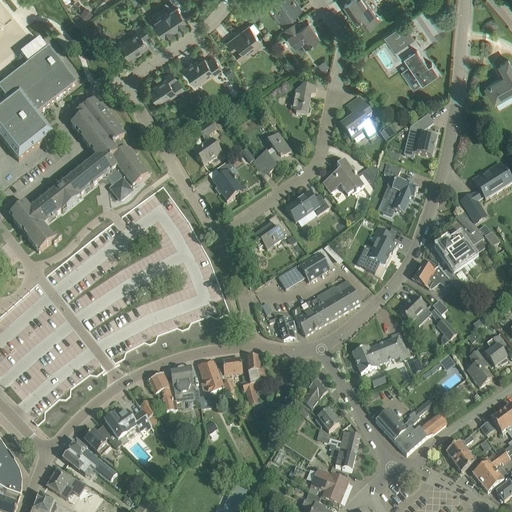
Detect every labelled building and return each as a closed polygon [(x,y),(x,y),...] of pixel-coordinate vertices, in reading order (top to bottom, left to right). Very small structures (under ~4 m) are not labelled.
[(173,0),(177,5),(155,20),(165,35),(174,29),(174,28),(177,25),(178,26),(187,20),(179,8),(185,3),(183,0),(173,0)] [(270,0),(277,10),(272,14),(278,23),(300,8),(294,0),(270,0)] [(351,0),(344,5),(355,21),(360,18),(367,28),(378,20),(364,0),(351,0)] [(85,7),(80,14),(88,20),(93,13),(85,7)] [(435,33),(439,39),(445,35),(428,8),(418,14),(426,26),(432,22),(437,31),(435,33)] [(257,11),(251,16),(255,21),(261,16),(257,11)] [(285,29),(300,51),(320,37),(308,20),(304,23),(301,18),(285,29)] [(233,39),(228,43),(227,41),(226,42),(242,62),(265,44),(255,33),(260,29),(254,21),(249,25),(249,26),(232,39),(233,39)] [(120,44),(130,58),(148,45),(143,38),(149,34),(144,26),(143,24),(136,29),(138,32),(120,44)] [(404,24),(385,37),(400,59),(404,56),(422,83),(439,72),(432,62),(428,64),(417,48),(421,45),(416,38),(414,39),(404,24)] [(0,138),(19,163),(53,136),(38,117),(77,86),(49,51),(0,89),(0,92),(8,103),(0,108),(0,138)] [(185,68),(195,82),(213,70),(215,73),(222,68),(214,57),(208,62),(205,57),(198,62),(197,60),(185,68)] [(325,60),(318,64),(323,71),(330,66),(325,60)] [(500,64),(506,75),(486,86),(494,101),(511,90),(511,66),(508,60),(500,64)] [(286,67),(290,73),(296,68),(291,63),(286,67)] [(225,71),(229,78),(236,74),(231,67),(225,71)] [(167,78),(150,89),(158,102),(169,94),(171,97),(184,89),(177,79),(171,83),(167,78)] [(297,115),(307,117),(311,98),(315,97),(317,90),(304,87),(296,93),(293,109),(297,115)] [(354,119),(342,128),(351,141),(363,132),(369,141),(376,136),(366,121),(372,116),(367,109),(366,111),(358,100),(347,109),(354,119)] [(53,239),(44,227),(51,222),(49,220),(53,217),(55,219),(62,213),(63,214),(81,199),(80,198),(84,195),(83,194),(90,188),(92,189),(102,181),(104,181),(107,182),(113,189),(113,193),(118,201),(123,201),(130,196),(131,191),(130,190),(132,188),(133,189),(148,176),(144,171),(143,173),(137,165),(138,164),(130,153),(128,154),(119,143),(124,138),(122,135),(123,133),(115,122),(113,124),(107,116),(109,115),(100,104),(98,105),(95,101),(71,119),(75,124),(71,127),(76,133),(78,132),(84,139),(82,141),(90,151),(92,150),(95,153),(93,155),(97,159),(93,162),(90,157),(86,160),(89,165),(86,168),(81,161),(55,181),(61,188),(56,191),(51,184),(28,202),(30,204),(27,206),(25,205),(11,216),(14,219),(12,221),(21,232),(23,231),(29,238),(28,240),(36,250),(38,248),(41,253),(52,244),(54,246),(62,240),(58,235),(53,239)] [(428,117),(410,130),(404,157),(414,160),(415,155),(432,159),(437,139),(420,135),(420,136),(418,135),(422,133),(423,134),(434,126),(428,117)] [(195,118),(187,123),(189,127),(197,121),(195,118)] [(267,121),(272,128),(277,125),(272,118),(267,121)] [(400,120),(392,126),(397,134),(406,128),(400,120)] [(207,144),(194,154),(204,167),(221,156),(208,137),(216,131),(211,124),(199,132),(207,144)] [(390,129),(383,135),(388,141),(395,135),(390,129)] [(267,155),(253,164),(260,174),(266,170),(269,175),(277,170),(276,169),(287,162),(284,159),(291,154),(279,136),(268,144),(277,155),(270,160),(267,155)] [(325,185),(324,186),(331,195),(341,188),(348,198),(355,193),(357,195),(364,189),(371,199),(373,192),(378,172),(372,168),(361,175),(356,179),(344,162),(337,168),(340,172),(324,184),(325,185)] [(213,183),(213,184),(214,184),(227,203),(227,204),(247,190),(244,186),(240,188),(229,173),(233,170),(228,163),(216,172),(221,178),(213,183)] [(401,171),(386,165),(382,176),(390,179),(386,188),(387,189),(381,201),(387,204),(386,206),(396,210),(394,214),(403,218),(411,199),(414,200),(419,190),(413,188),(414,185),(408,182),(406,185),(396,181),(401,171)] [(473,183),(480,193),(473,197),(473,196),(462,203),(467,212),(475,225),(486,218),(477,204),(484,199),(486,202),(511,186),(511,184),(506,175),(500,166),(500,167),(502,169),(483,180),(482,178),(473,183)] [(286,211),(296,224),(313,212),(317,219),(330,210),(324,201),(320,197),(314,201),(309,195),(304,198),(303,196),(296,201),(297,203),(286,211)] [(326,200),(324,201),(330,210),(332,208),(326,200)] [(354,215),(346,220),(349,226),(357,221),(354,215)] [(462,216),(447,231),(452,237),(454,235),(459,242),(473,261),(473,260),(490,248),(492,250),(500,244),(493,234),(491,235),(485,227),(478,232),(462,216)] [(272,225),(253,238),(258,246),(261,244),(267,252),(291,236),(283,225),(281,226),(282,228),(276,232),(272,225)] [(387,244),(391,237),(380,232),(376,239),(379,241),(373,253),(368,250),(364,259),(370,262),(370,260),(384,267),(394,248),(387,244)] [(294,238),(288,242),(291,247),(297,243),(294,238)] [(459,242),(449,249),(447,247),(440,252),(452,269),(444,274),(456,290),(468,281),(465,276),(478,267),(473,260),(473,261),(459,242)] [(278,281),(286,293),(306,280),(309,285),(330,272),(321,256),(294,272),(293,271),(278,281)] [(413,282),(429,292),(430,290),(432,291),(440,285),(445,288),(451,284),(439,268),(438,269),(430,263),(427,269),(423,266),(413,282)] [(304,318),(295,322),(305,339),(361,306),(348,284),(335,292),(334,290),(317,299),(318,301),(313,304),(312,304),(311,305),(310,303),(299,310),(304,318)] [(409,304),(400,313),(410,325),(416,331),(431,317),(430,315),(431,315),(427,311),(428,311),(414,297),(408,303),(409,304)] [(439,303),(433,308),(442,318),(448,312),(439,303)] [(278,323),(284,343),(295,341),(293,334),(296,333),(292,320),(278,323)] [(444,321),(437,328),(450,343),(457,336),(444,321)] [(480,322),(473,327),(477,331),(483,327),(480,322)] [(468,339),(471,344),(472,345),(477,341),(475,338),(477,337),(474,334),(468,339)] [(392,341),(369,350),(368,349),(352,355),(361,376),(377,370),(376,368),(399,358),(401,361),(409,358),(399,335),(391,338),(392,341)] [(492,352),(486,357),(489,361),(495,369),(500,365),(502,367),(508,364),(506,361),(507,360),(504,356),(510,352),(504,344),(499,337),(487,346),(492,352)] [(475,367),(467,373),(480,390),(491,382),(484,371),(489,368),(478,352),(469,359),(475,367)] [(449,357),(439,364),(442,368),(446,373),(455,366),(449,357)] [(250,383),(242,386),(244,394),(246,394),(250,408),(252,407),(254,413),(264,410),(262,404),(259,405),(255,394),(268,392),(265,373),(260,373),(259,359),(247,360),(247,370),(248,374),(250,382),(249,382),(250,383)] [(240,376),(243,376),(242,370),(241,361),(222,363),(223,370),(218,370),(221,379),(231,377),(232,380),(240,379),(240,376)] [(423,363),(422,366),(423,368),(426,369),(429,368),(430,365),(429,363),(426,361),(423,363)] [(200,398),(201,407),(201,411),(211,410),(209,395),(224,390),(214,364),(198,368),(206,397),(200,398)] [(191,369),(171,373),(176,405),(182,404),(184,405),(193,404),(195,402),(198,404),(198,407),(201,407),(199,393),(194,393),(191,369)] [(163,376),(149,383),(156,397),(157,396),(159,402),(162,401),(165,415),(177,412),(177,411),(178,411),(176,405),(176,403),(173,404),(173,403),(173,402),(172,402),(168,385),(163,376)] [(371,382),(374,390),(386,385),(383,377),(371,382)] [(225,390),(228,395),(235,392),(230,382),(223,385),(225,390)] [(306,397),(305,399),(298,414),(306,420),(328,395),(317,383),(316,384),(306,397)] [(394,445),(410,430),(420,421),(419,419),(427,412),(435,406),(432,402),(423,408),(414,415),(414,414),(409,418),(412,421),(403,429),(389,413),(376,424),(394,445)] [(150,403),(139,409),(142,413),(148,422),(158,416),(150,403)] [(511,407),(501,414),(511,429),(511,407)] [(106,426),(101,430),(118,450),(126,445),(121,441),(138,430),(140,434),(146,430),(148,433),(153,429),(148,422),(142,413),(132,420),(127,414),(116,422),(114,418),(105,424),(106,426)] [(318,420),(316,422),(321,430),(324,428),(329,435),(339,427),(329,413),(318,420)] [(511,429),(501,414),(491,422),(501,436),(502,435),(504,437),(508,434),(511,439),(511,443),(509,445),(510,447),(511,446),(511,429)] [(410,430),(394,445),(407,458),(427,440),(433,438),(447,426),(438,415),(419,431),(414,435),(410,430)] [(213,423),(205,428),(210,436),(218,430),(213,423)] [(489,423),(485,426),(491,434),(486,437),(488,440),(497,433),(489,423)] [(485,426),(480,429),(486,437),(491,434),(485,426)] [(108,439),(101,430),(96,435),(94,433),(84,443),(101,459),(110,449),(104,443),(108,439)] [(282,447),(310,465),(320,451),(319,450),(291,431),(282,447)] [(345,434),(340,451),(341,451),(340,452),(348,455),(347,456),(356,459),(360,438),(345,434)] [(267,436),(271,449),(275,448),(270,435),(267,436)] [(470,437),(446,455),(454,465),(470,453),(466,448),(474,443),(470,437)] [(0,487),(8,493),(22,498),(23,491),(23,483),(22,475),(20,470),(0,439),(0,487)] [(70,453),(91,469),(92,470),(95,473),(110,485),(117,477),(84,450),(76,444),(70,452),(70,453)] [(341,451),(340,451),(336,450),(336,449),(330,447),(329,452),(332,452),(330,458),(336,460),(335,462),(337,463),(336,469),(342,471),(342,472),(352,474),(356,459),(347,456),(348,455),(340,452),(341,451)] [(266,471),(277,476),(288,457),(277,451),(266,471)] [(474,475),(473,476),(488,495),(504,482),(494,470),(508,458),(503,452),(496,457),(490,462),(474,475)] [(91,469),(70,453),(68,455),(63,461),(69,466),(69,465),(85,478),(90,481),(95,473),(92,470),(91,469)] [(469,469),(474,475),(490,462),(488,458),(479,465),(477,463),(475,464),(472,460),(474,458),(470,453),(454,465),(461,475),(469,469)] [(103,461),(112,468),(115,464),(106,457),(103,461)] [(291,484),(310,494),(321,500),(326,503),(340,509),(349,485),(340,481),(318,472),(316,478),(296,470),(291,484)] [(58,473),(48,489),(60,497),(67,486),(72,489),(70,492),(78,497),(84,486),(69,477),(68,479),(58,473)] [(510,484),(496,494),(500,499),(499,500),(499,501),(502,504),(503,504),(504,504),(511,498),(511,482),(510,484)] [(8,493),(0,487),(0,511),(17,511),(22,498),(8,493)] [(41,494),(34,511),(69,511),(56,505),(57,503),(41,494)] [(169,500),(162,494),(157,500),(164,506),(169,500)] [(321,500),(310,494),(306,502),(305,502),(303,508),(307,510),(308,508),(313,510),(312,511),(325,511),(326,510),(318,507),(321,501),(320,501),(321,500)] [(240,496),(235,508),(240,510),(245,498),(240,496)] [(144,500),(134,511),(155,511),(158,510),(144,500)]
